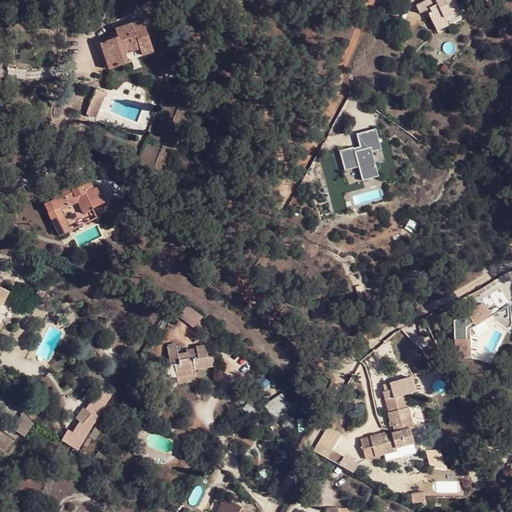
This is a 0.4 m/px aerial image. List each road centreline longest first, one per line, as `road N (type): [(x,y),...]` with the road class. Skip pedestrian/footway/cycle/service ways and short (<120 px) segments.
road 1 (track): [(351,363),(246,293),(241,263),(311,142),(367,0)]
road 2 (residential): [(511,261),(391,326),(351,363),(278,511)]
road 3 (track): [(217,0),(290,179)]
